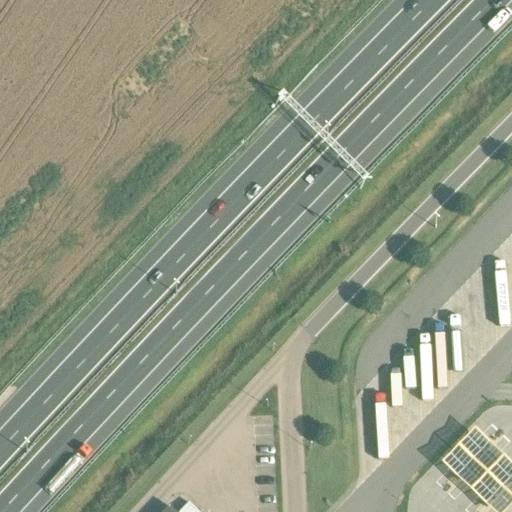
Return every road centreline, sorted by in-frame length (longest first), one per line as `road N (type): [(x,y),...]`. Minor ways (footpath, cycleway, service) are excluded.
road 1 (motorway): [(13,511),(503,0)]
road 2 (motorway): [(424,0),(0,442)]
